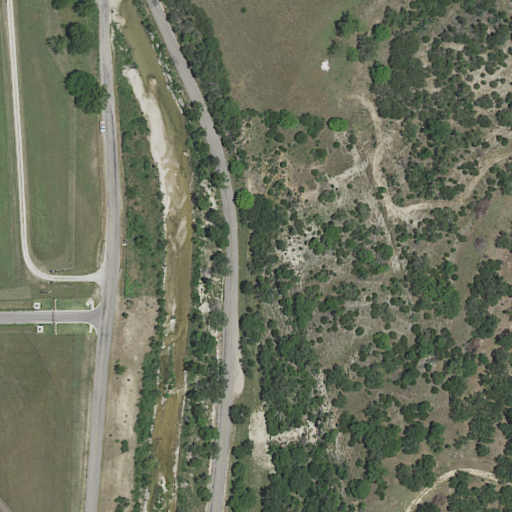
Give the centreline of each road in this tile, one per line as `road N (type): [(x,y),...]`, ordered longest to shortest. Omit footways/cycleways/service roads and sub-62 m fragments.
road 1 (tertiary): [(215,511),(234,246),(206,111),(155,0)]
road 2 (tertiary): [(106,7),(115,224),(86,511)]
